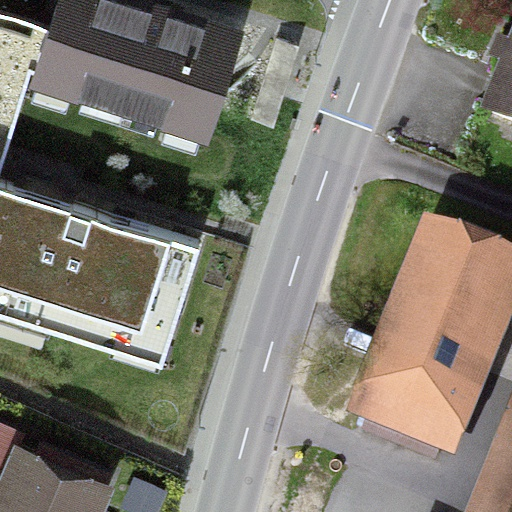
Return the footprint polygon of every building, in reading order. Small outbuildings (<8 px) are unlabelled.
[(247,31),(149,0),(55,0),(30,88),(207,145),(247,31)] [(511,62),(488,120),(511,129),(511,62)] [(196,241),(0,178),(0,302),(160,354),(196,241)] [(511,318),(511,246),(423,212),(345,409),(457,455),(511,318)] [(511,511),(511,389),(462,511),(511,511)] [(116,511),(129,483),(28,441),(0,508),(0,511),(116,511)]
